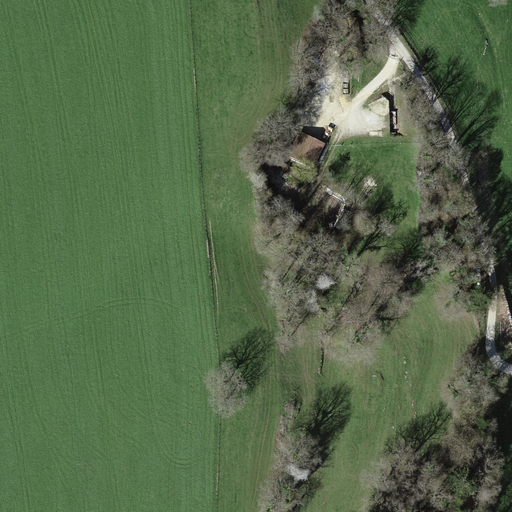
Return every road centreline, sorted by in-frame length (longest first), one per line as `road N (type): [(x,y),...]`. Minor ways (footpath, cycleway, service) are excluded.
road 1 (track): [(369,0),(459,153),(491,274),(491,349),(511,369)]
road 2 (track): [(308,197),(397,45)]
